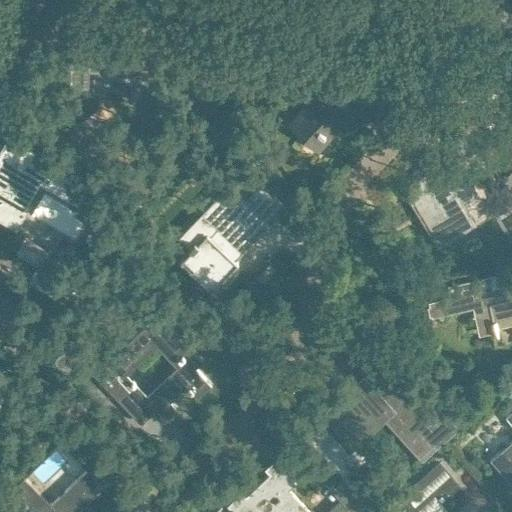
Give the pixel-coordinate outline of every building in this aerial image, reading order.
[(89,87),(90,70),(98,71),(98,72),(106,78),(119,78),(132,78),(131,98),(147,98),(148,67),(136,66),(137,41),(109,40),(109,43),(72,41),(70,86),(89,87)] [(236,85),(251,85),(253,51),(221,50),(222,42),(202,41),(201,57),(192,56),(190,120),(214,121),(216,79),(236,80),(236,85)] [(329,79),(291,122),(305,135),(314,125),(327,137),(351,110),(349,109),(355,102),(364,111),(385,89),(340,48),(319,70),(329,79)] [(270,117),(252,116),(250,156),(268,157),(270,117)] [(511,133),(502,145),(511,154),(511,133)] [(33,153),(34,151),(9,136),(0,152),(0,218),(17,229),(43,183),(77,203),(87,185),(33,153)] [(478,148),(465,156),(476,174),(492,165),(481,151),(478,148)] [(448,190),(470,177),(456,155),(405,187),(418,209),(422,206),(430,218),(425,221),(439,243),(473,222),(463,206),(459,208),(448,190)] [(180,259),(204,281),(211,288),(238,260),(235,257),(283,206),(284,206),(286,204),(261,179),(245,196),(229,182),(178,236),(191,248),(180,259)] [(16,250),(39,263),(46,251),(23,238),(16,250)] [(46,290),(55,273),(38,264),(29,281),(46,290)] [(0,292),(5,295),(16,275),(0,265),(0,292)] [(477,305),(479,313),(477,313),(480,331),(494,328),(495,330),(499,329),(498,325),(511,321),(511,322),(511,280),(498,284),(495,273),(448,283),(450,295),(428,300),(432,315),(477,305)] [(189,345),(167,320),(164,317),(154,327),(148,320),(101,364),(98,362),(91,369),(114,393),(124,403),(137,418),(152,404),(164,416),(175,405),(167,396),(180,383),(184,387),(186,384),(188,386),(187,387),(191,391),(192,391),(197,396),(211,383),(195,366),(202,359),(189,345)] [(396,431),(420,410),(372,358),(349,379),(357,388),(327,416),(333,422),(332,423),(337,429),(338,428),(350,441),(380,413),(396,431)] [(419,431),(434,448),(451,434),(449,432),(460,423),(445,408),(419,431)] [(511,408),(505,414),(511,422),(511,439),(492,457),(511,480),(511,408)] [(51,501),(25,474),(2,496),(17,511),(74,511),(118,471),(75,425),(60,440),(86,467),(51,501)] [(310,511),(287,488),(295,480),(274,458),(265,467),(269,471),(263,478),(251,489),(253,491),(248,496),(241,489),(227,503),(231,508),(230,509),(233,511),(224,511),(218,506),(212,511),(269,511),(271,510),(272,511),(310,511)] [(449,511),(468,495),(439,461),(402,492),(416,508),(418,507),(421,511),(449,511)] [(351,491),(341,500),(352,511),(362,503),(351,491)] [(321,511),(352,511),(341,500),(339,497),(321,511)]
